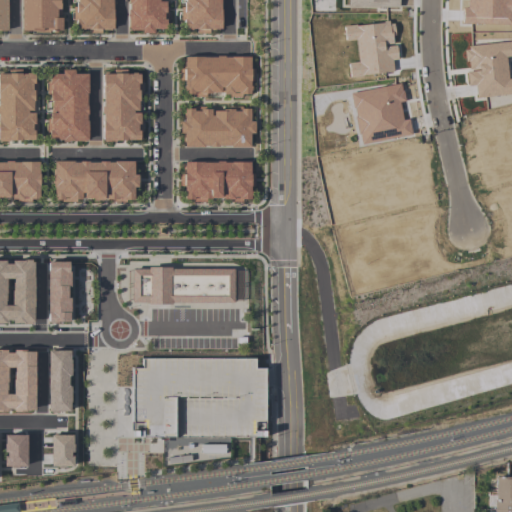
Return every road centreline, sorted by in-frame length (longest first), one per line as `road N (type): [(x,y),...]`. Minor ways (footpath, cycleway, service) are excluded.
road 1 (residential): [(283,219),(0,217)]
road 2 (residential): [(0,247),(283,247)]
road 3 (tertiary): [(289,511),(283,247)]
road 4 (residential): [(465,230),(430,68),(427,0)]
road 5 (residential): [(0,50),(228,51)]
road 6 (residential): [(160,219),(161,50)]
road 7 (tertiary): [(285,89),(283,219)]
